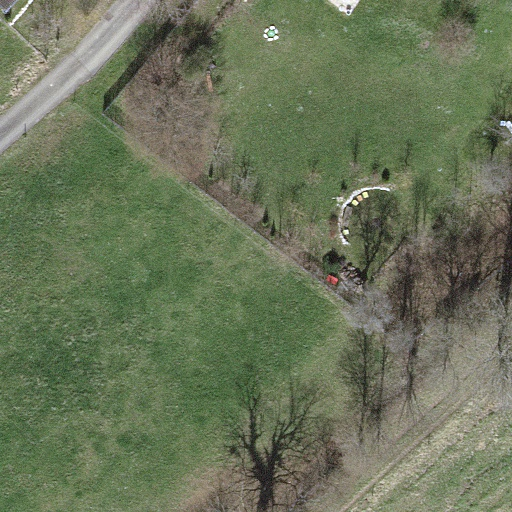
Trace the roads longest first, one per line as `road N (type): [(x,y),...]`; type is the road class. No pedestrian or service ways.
road 1 (track): [(511,336),(324,511)]
road 2 (track): [(0,144),(105,51),(141,0)]
